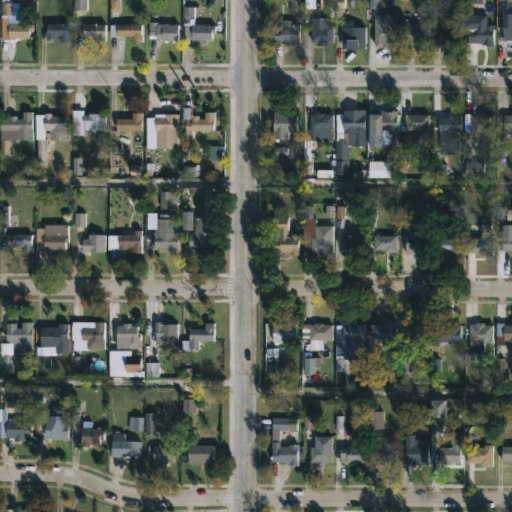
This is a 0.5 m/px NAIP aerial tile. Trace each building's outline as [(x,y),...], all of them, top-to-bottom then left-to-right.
[(31,24),(31,31),(27,31),(26,39),(0,39),(0,0),(10,0),(10,2),(17,2),(16,15),(19,15),(19,23),(31,24)] [(191,6),(192,25),(213,25),(213,33),(210,33),(210,40),(204,39),(204,42),(196,42),(197,39),(182,39),(183,19),(181,19),(181,6),(191,6)] [(447,13),(446,27),(460,27),(460,47),(442,47),(442,43),(438,43),(438,13),(447,13)] [(511,14),(511,43),(502,44),(501,14),(511,14)] [(325,19),(325,26),(332,26),(331,42),(310,42),(310,26),(314,26),(314,19),(325,19)] [(417,20),(416,23),(428,24),(427,39),(417,39),(417,46),(405,45),(405,42),(404,41),(405,22),(409,22),(409,19),(417,20)] [(290,20),(290,24),(297,24),(297,45),(286,44),(286,42),(272,42),(272,27),(279,27),(279,20),(290,20)] [(156,22),(156,24),(177,24),(176,41),(159,41),(159,39),(147,38),(147,22),(156,22)] [(58,23),(68,24),(67,42),(57,42),(57,35),(52,35),(52,39),(44,39),(44,24),(58,23)] [(94,23),(104,24),(104,41),(94,41),(94,37),(81,37),(81,24),(94,23)] [(130,23),(130,24),(139,24),(139,42),(131,42),(131,36),(108,37),(108,24),(130,23)] [(492,25),(492,46),(484,46),(484,45),(480,45),(480,43),(467,43),(467,29),(473,29),(473,27),(484,27),(484,25),(492,25)] [(351,26),(363,27),(363,42),(339,42),(339,27),(351,26)] [(396,26),(396,43),(385,43),(385,40),(373,40),(373,26),(396,26)] [(190,108),(190,116),(197,116),(197,119),(203,119),(203,112),(213,112),(213,130),(203,130),(203,134),(194,133),(194,130),(191,130),(191,139),(184,139),(184,125),(180,125),(181,107),(190,108)] [(376,145),(368,145),(369,114),(383,114),(383,111),(397,110),(396,134),(389,133),(389,145),(376,145)] [(355,113),(363,114),(363,131),(357,131),(357,133),(353,133),(353,145),(346,145),(346,174),(334,174),(334,114),(350,114),(350,111),(355,111),(355,113)] [(30,112),(30,140),(20,140),(20,142),(15,142),(15,139),(13,139),(12,130),(0,130),(0,116),(21,118),(21,112),(30,112)] [(139,112),(140,130),(107,132),(106,114),(115,114),(115,118),(130,118),(130,113),(139,112)] [(286,112),(286,114),(294,114),(294,133),(287,133),(286,139),(277,139),(277,142),(273,142),(273,139),(271,139),(272,113),(282,114),(282,112),(286,112)] [(50,113),(50,116),(62,115),(63,121),(67,123),(67,140),(53,140),(53,146),(45,146),(45,152),(35,152),(35,139),(34,139),(33,114),(50,113)] [(104,113),(104,130),(86,130),(86,126),(82,126),(82,115),(87,115),(87,113),(104,113)] [(322,113),(322,114),(332,114),(332,130),(314,130),(314,135),(309,135),(309,131),(308,131),(308,114),(322,113)] [(484,113),(484,115),(492,115),(492,131),(484,131),(484,136),(474,136),(474,130),(469,130),(469,114),(484,113)] [(511,113),(511,131),(511,136),(507,136),(507,134),(504,134),(504,131),(503,131),(503,115),(511,115),(511,113)] [(176,114),(176,148),(155,148),(155,131),(153,131),(153,118),(163,118),(163,114),(176,114)] [(405,130),(403,130),(403,114),(428,114),(428,131),(405,130)] [(439,131),(437,131),(438,117),(447,117),(447,115),(460,115),(459,132),(439,131)] [(383,156),(383,161),(389,161),(389,178),(370,178),(370,179),(366,179),(366,162),(373,161),(373,156),(383,156)] [(312,206),(311,218),(314,218),(314,226),(332,226),(331,253),(325,253),(325,256),(315,256),(315,253),(300,252),(301,219),(302,219),(302,206),(312,206)] [(176,219),(176,252),(166,252),(166,248),(153,248),(153,219),(157,219),(157,214),(169,214),(169,219),(176,219)] [(210,217),(210,218),(214,218),(213,253),(204,253),(204,247),(188,246),(188,235),(193,235),(194,218),(206,218),(206,217),(210,217)] [(286,231),(286,237),(289,237),(289,234),(297,235),(297,256),(289,256),(289,255),(285,255),(285,253),(270,252),(271,217),(286,217),(286,231)] [(489,224),(489,235),(492,235),(491,257),(479,256),(480,253),(465,253),(466,240),(469,240),(469,237),(480,237),(480,224),(489,224)] [(63,242),(63,249),(50,249),(50,253),(44,254),(43,251),(39,251),(39,248),(37,248),(38,236),(43,236),(43,225),(66,225),(66,243),(63,242)] [(412,254),(404,254),(405,226),(420,226),(419,254),(412,254)] [(139,230),(139,253),(130,253),(130,247),(124,247),(124,250),(106,250),(106,236),(130,236),(130,230),(139,230)] [(511,230),(511,253),(511,251),(497,251),(497,230),(511,230)] [(459,234),(459,253),(438,253),(438,239),(451,240),(451,233),(459,234)] [(30,235),(30,254),(20,253),(20,248),(5,247),(5,235),(30,235)] [(103,235),(103,252),(85,252),(85,247),(81,247),(81,239),(86,239),(86,235),(103,235)] [(373,253),(371,253),(371,236),(396,236),(395,253),(373,253)] [(341,252),(339,252),(339,237),(363,237),(363,253),(341,252)] [(30,322),(30,351),(19,351),(19,346),(10,346),(10,341),(4,341),(4,324),(14,324),(14,329),(20,329),(20,322),(30,322)] [(102,322),(102,350),(72,351),(72,340),(70,340),(70,326),(87,326),(87,329),(93,329),(93,322),(102,322)] [(160,322),(160,324),(175,325),(175,341),(160,341),(160,345),(153,345),(153,322),(160,322)] [(395,322),(395,343),(386,343),(386,341),(369,341),(369,325),(383,325),(383,323),(395,322)] [(197,349),(188,349),(188,329),(203,329),(203,323),(213,323),(212,342),(198,341),(197,349)] [(286,323),(286,325),(294,325),(294,343),(275,343),(275,345),(272,345),(272,343),(271,343),(271,325),(286,323)] [(483,323),(483,325),(492,325),(491,343),(483,343),(482,353),(468,352),(468,324),(483,323)] [(503,323),(503,325),(510,326),(510,324),(511,324),(511,362),(510,362),(510,341),(502,341),(502,347),(495,347),(495,323),(503,323)] [(66,324),(65,341),(57,340),(57,344),(50,344),(50,341),(43,340),(44,327),(56,328),(56,324),(66,324)] [(129,324),(129,326),(135,325),(135,333),(139,333),(139,349),(126,349),(126,354),(119,354),(119,349),(124,349),(124,344),(122,344),(122,341),(115,341),(115,327),(117,327),(117,325),(121,325),(122,326),(122,324),(129,324)] [(321,324),(321,325),(331,325),(331,341),(308,340),(308,325),(312,325),(312,324),(321,324)] [(354,324),(363,325),(362,344),(356,344),(356,351),(341,350),(341,324),(354,324)] [(442,342),(442,345),(437,345),(437,342),(435,342),(435,328),(446,328),(447,325),(459,325),(459,342),(442,342)] [(404,343),(428,343),(428,327),(404,327),(404,343)] [(62,407),(62,412),(66,413),(66,441),(43,439),(43,426),(33,426),(33,412),(50,412),(50,407),(62,407)] [(279,431),(278,447),(287,447),(287,445),(296,445),(296,466),(287,466),(284,465),(284,463),(278,463),(277,465),(270,463),(270,418),(295,418),(295,431),(279,431)] [(21,438),(21,441),(12,441),(12,438),(5,438),(5,421),(28,421),(28,438),(21,438)] [(91,429),(103,430),(103,436),(106,436),(105,440),(98,441),(98,445),(87,445),(87,448),(79,447),(81,422),(90,422),(90,428),(91,429)] [(123,434),(123,441),(140,441),(140,457),(111,457),(111,434),(123,434)] [(413,436),(413,441),(427,441),(426,466),(403,465),(403,436),(413,436)] [(321,463),(321,465),(317,465),(317,463),(309,463),(309,447),(313,447),(313,437),(330,437),(330,463),(321,463)] [(394,437),(394,464),(382,463),(382,461),(371,461),(371,454),(366,454),(367,437),(394,437)] [(194,440),(194,446),(211,446),(211,464),(186,464),(186,441),(189,441),(189,440),(194,440)] [(492,445),(491,467),(479,466),(479,464),(465,463),(465,450),(472,451),(472,448),(483,448),(483,445),(492,445)] [(160,446),(160,447),(176,447),(176,455),(172,455),(172,462),(152,462),(152,447),(160,446)] [(348,446),(362,448),(362,464),(339,463),(339,448),(348,446)] [(511,447),(511,462),(501,461),(501,447),(511,447)] [(438,463),(437,463),(437,448),(459,448),(459,464),(438,463)]
